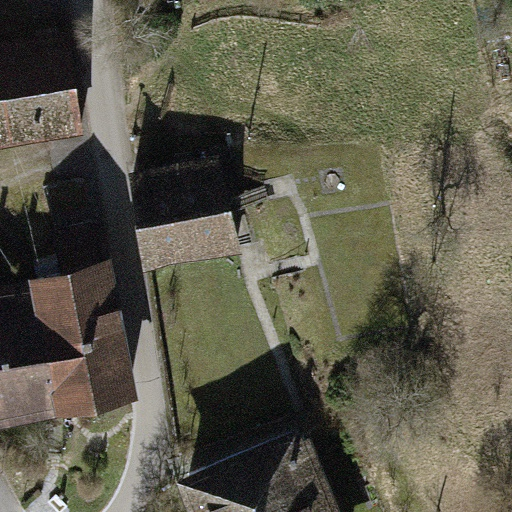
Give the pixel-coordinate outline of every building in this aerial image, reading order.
[(69,33),(0,43),(0,136),(82,125),(69,33)] [(217,158),(133,170),(147,261),(239,245),(217,158)] [(41,291),(45,314),(114,300),(103,239),(99,220),(68,226),(72,245),(76,267),(38,275),(41,291)] [(34,263),(0,268),(0,295),(41,291),(38,275),(34,263)] [(45,314),(41,291),(0,295),(0,394),(2,409),(62,397),(45,314)] [(45,314),(62,397),(131,384),(114,300),(45,314)] [(293,431),(190,471),(206,511),(324,511),(302,456),(312,452),(305,433),(295,437),(293,431)]
